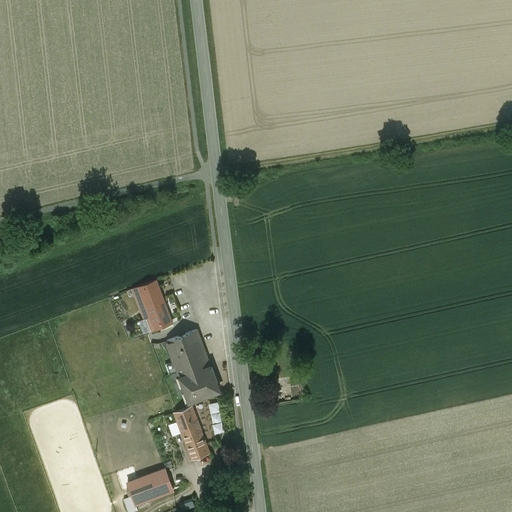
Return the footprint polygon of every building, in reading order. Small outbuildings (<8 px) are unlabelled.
[(156,279),(133,287),(149,331),(172,323),(156,279)] [(196,329),(167,340),(175,362),(167,364),(178,395),(182,393),(186,402),(219,390),(196,329)] [(295,375),(270,377),(272,403),(297,401),(295,375)] [(192,404),(173,411),(191,458),(209,451),(192,404)] [(170,423),(172,433),(179,431),(177,421),(170,423)] [(138,509),(136,504),(174,491),(165,466),(125,480),(131,496),(123,498),(128,511),(138,509)]
